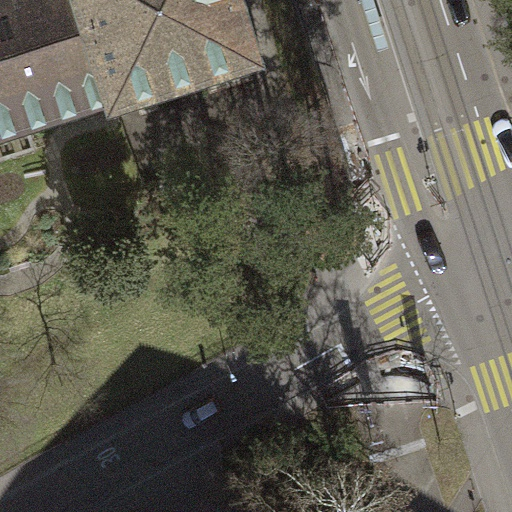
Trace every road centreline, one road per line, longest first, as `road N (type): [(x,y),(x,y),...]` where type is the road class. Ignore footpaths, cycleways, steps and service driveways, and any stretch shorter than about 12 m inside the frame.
road 1 (residential): [(446,291),(28,511)]
road 2 (primary): [(338,0),(396,176),(446,291)]
road 3 (primary): [(511,179),(448,0)]
road 4 (primary): [(446,291),(496,384),(511,436)]
